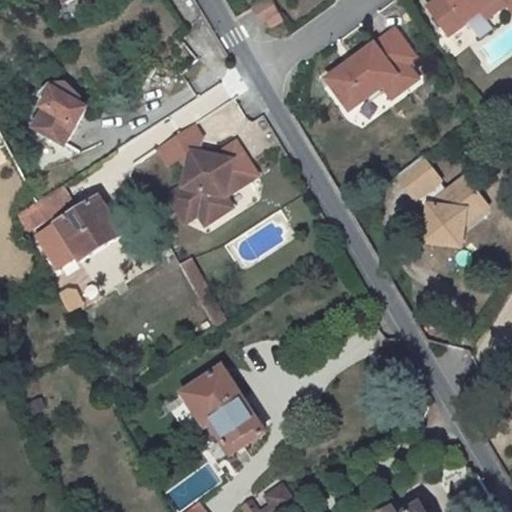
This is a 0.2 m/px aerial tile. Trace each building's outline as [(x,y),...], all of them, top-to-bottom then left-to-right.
[(271,0),(262,0),(252,7),(262,21),(268,16),(278,10),(271,0)] [(511,0),(434,0),(428,5),(449,35),(483,11),(488,17),(508,3),(511,9),(511,0)] [(273,24),(283,17),(278,10),(268,16),(273,24)] [(348,112),(395,78),(403,88),(416,78),(407,66),(416,60),(395,30),(325,79),(348,112)] [(47,104),(35,125),(63,143),(86,108),(52,87),(43,102),(47,104)] [(229,197),(234,181),(252,170),(236,142),(214,155),(199,150),(202,141),(192,126),(157,147),(169,166),(182,158),(187,167),(183,186),(168,195),(181,216),(196,206),(202,215),(207,223),(235,206),(229,197)] [(394,173),(414,198),(438,178),(419,154),(394,173)] [(229,197),(258,179),(252,170),(234,181),(229,197)] [(426,203),(425,212),(421,239),(456,245),(459,228),(462,208),(479,195),(462,175),(446,188),(426,203)] [(438,178),(414,198),(425,212),(426,203),(446,188),(438,178)] [(54,211),(71,201),(61,186),(38,201),(44,211),(51,206),(54,211)] [(462,208),(459,228),(488,207),(479,195),(462,208)] [(122,236),(98,197),(56,224),(64,237),(75,254),(80,262),(122,236)] [(31,219),(44,211),(38,201),(25,209),(31,219)] [(181,216),(187,225),(202,215),(196,206),(181,216)] [(20,226),(31,219),(25,209),(15,216),(20,226)] [(64,237),(53,244),(63,261),(75,254),(64,237)] [(225,320),(190,260),(181,266),(216,326),(225,320)] [(230,456),(264,433),(220,368),(181,394),(200,422),(204,419),(230,456)] [(166,490),(176,510),(220,488),(210,468),(166,490)]
